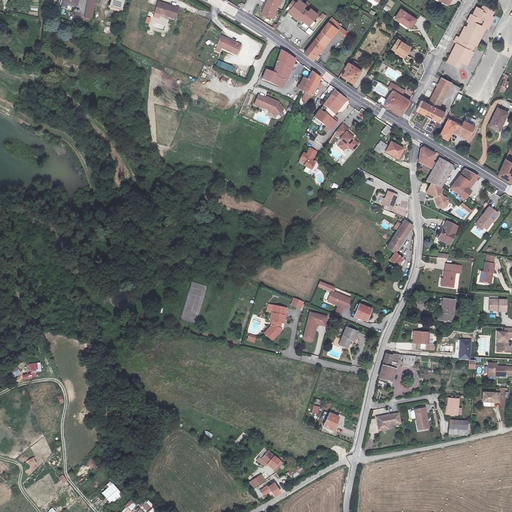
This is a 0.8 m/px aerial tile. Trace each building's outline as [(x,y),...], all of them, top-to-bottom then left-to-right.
[(94,0),(87,0),(84,18),(92,18),(94,0)] [(112,10),(114,0),(102,0),(100,7),(112,10)] [(277,0),(264,0),(262,7),(263,8),(261,11),(260,13),(270,17),(277,0)] [(277,0),(270,17),(272,18),(275,13),(274,12),(277,4),(278,4),(280,0),(277,0)] [(305,4),(299,0),(296,0),(293,4),(287,12),(297,19),(300,16),(302,17),(300,19),(308,25),(312,19),(316,13),(309,8),(307,11),(302,7),(305,4)] [(160,15),(176,20),(180,7),(158,1),(152,19),(159,21),(160,15)] [(293,4),(290,2),(284,9),(287,12),(293,4)] [(481,8),(492,14),(494,11),(482,6),(481,8)] [(407,28),(413,18),(397,8),(392,15),(399,19),(398,22),(407,28)] [(455,40),(447,55),(460,62),(465,65),(473,51),(470,49),(474,42),(476,43),(484,29),(479,26),(485,15),(490,18),(492,14),(481,8),(480,11),(476,8),(465,26),(463,25),(458,34),(460,36),(457,41),(455,40)] [(361,19),(369,23),(371,19),(363,15),(361,19)] [(484,29),(490,18),(485,15),(479,26),(484,29)] [(331,16),(303,52),(315,61),(315,57),(336,30),(342,35),(345,31),(340,27),(337,25),(339,22),(331,16)] [(161,34),(163,22),(142,18),(139,30),(161,34)] [(231,46),(211,39),(208,49),(228,56),(231,46)] [(402,56),(408,47),(396,39),(390,49),(402,56)] [(257,68),(253,78),(275,87),(285,62),(287,63),(289,58),(286,56),(273,48),(265,71),(257,68)] [(456,68),(460,62),(447,55),(443,61),(456,68)] [(218,60),(216,66),(231,72),(234,67),(218,60)] [(353,66),(346,62),(342,68),(344,69),(340,75),(351,83),(362,67),(355,62),(353,66)] [(297,84),(304,71),(297,69),(292,82),(297,84)] [(297,84),(296,88),(299,90),(296,97),(301,99),(304,92),(306,93),(313,75),(304,69),(304,71),(297,84)] [(506,92),(509,81),(507,80),(508,75),(505,74),(500,90),(506,92)] [(439,79),(427,102),(437,108),(449,84),(439,79)] [(408,100),(400,95),(402,92),(394,86),(382,104),(400,115),(408,100)] [(341,96),(328,87),(324,92),(318,101),(308,115),(305,119),(321,131),(328,122),(324,118),(326,115),(341,96)] [(257,97),(250,94),(246,104),(254,107),(254,106),(261,109),(265,110),(266,114),(268,114),(274,110),(274,108),(270,101),(258,96),(257,97)] [(443,111),(437,108),(427,102),(421,98),(416,109),(415,110),(437,122),(443,111)] [(487,124),(493,128),(495,123),(500,126),(507,113),(496,107),(487,124)] [(447,113),(444,119),(446,120),(438,136),(446,140),(452,129),(468,137),(473,127),(447,113)] [(341,125),(335,120),(328,128),(334,133),(332,135),(334,137),(335,138),(331,142),(336,146),(346,135),(339,128),(341,125)] [(380,133),(385,136),(392,127),(387,124),(380,133)] [(396,159),(403,149),(391,142),(385,152),(396,159)] [(310,146),(303,143),(300,149),(297,148),(294,155),(299,158),(298,161),(305,165),(309,157),(305,156),(310,146)] [(417,155),(416,162),(431,169),(434,154),(419,146),(417,155)] [(509,183),(511,175),(511,148),(509,147),(497,175),(509,183)] [(338,159),(341,155),(333,150),(330,155),(338,159)] [(427,180),(442,188),(454,165),(439,157),(427,180)] [(474,176),(461,168),(446,187),(461,197),(467,189),(465,188),(474,176)] [(442,188),(432,183),(427,192),(435,197),(435,198),(436,197),(439,205),(443,208),(447,207),(450,203),(449,199),(445,196),(442,192),(444,189),(442,188)] [(385,204),(391,190),(380,186),(375,200),(385,204)] [(473,203),(464,196),(457,203),(467,211),(473,203)] [(485,219),(488,221),(494,211),(484,204),(473,220),(481,225),(485,219)] [(381,244),(388,249),(406,222),(397,217),(381,244)] [(436,238),(446,242),(454,226),(444,221),(436,238)] [(397,254),(388,249),(383,256),(392,263),(397,254)] [(489,282),(492,262),(481,261),(480,269),(477,269),(475,280),(489,282)] [(401,275),(404,263),(400,262),(398,267),(396,266),(394,270),(401,275)] [(439,286),(451,287),(453,273),(457,274),(459,267),(443,264),(439,286)] [(350,297),(330,291),(326,301),(336,307),(333,315),(340,316),(342,309),(345,309),(350,297)] [(293,306),(296,299),(286,295),(284,302),(293,306)] [(449,320),(451,297),(441,296),(439,312),(436,312),(435,318),(449,320)] [(507,299),(489,297),(488,308),(499,308),(499,311),(506,312),(507,299)] [(364,304),(353,300),(348,312),(360,317),(364,304)] [(258,319),(261,320),(266,322),(264,326),(258,332),(265,340),(276,330),(274,328),(276,322),(277,323),(281,309),(263,303),(258,319)] [(327,316),(308,311),(302,339),(311,343),(317,325),(324,326),(327,316)] [(352,328),(339,323),(332,341),(341,344),(345,337),(348,338),(352,328)] [(511,328),(501,327),(500,333),(494,333),(492,352),(505,353),(506,348),(502,348),(503,341),(511,341),(511,328)] [(426,332),(414,331),(413,342),(414,342),(420,343),(420,348),(429,349),(429,343),(426,342),(426,332)] [(398,352),(385,351),(376,377),(390,380),(398,352)] [(414,353),(400,352),(399,361),(412,362),(413,354),(414,353)] [(490,362),(483,361),(482,371),(490,372),(490,375),(501,376),(501,372),(508,373),(509,368),(490,365),(490,362)] [(29,364),(29,373),(41,372),(41,363),(29,364)] [(12,379),(21,374),(17,366),(8,371),(12,379)] [(500,392),(481,391),(480,403),(499,403),(500,392)] [(455,393),(443,392),(442,408),(453,409),(455,393)] [(411,408),(413,417),(415,430),(426,428),(421,406),(411,408)] [(318,425),(331,430),(333,423),(330,422),(333,414),(323,411),(318,425)] [(397,422),(395,412),(372,417),(374,430),(384,428),(383,424),(397,422)] [(461,426),(462,420),(462,415),(445,414),(444,430),(461,431),(461,426)] [(255,458),(266,469),(270,466),(271,468),(276,464),(262,451),(255,458)] [(30,468),(37,464),(33,457),(27,461),(30,468)] [(297,471),(300,469),(299,467),(288,472),(290,478),(299,474),(297,471)] [(266,480),(261,474),(249,482),(253,488),(266,480)] [(111,481),(107,485),(109,487),(102,493),(111,504),(117,499),(119,502),(124,497),(111,481)] [(269,496),(276,492),(269,482),(262,487),(269,496)] [(126,503),(125,507),(130,511),(131,511),(136,504),(135,502),(132,497),(126,503)] [(145,502),(140,497),(135,502),(136,504),(140,507),(146,511),(158,511),(147,501),(145,502)]
